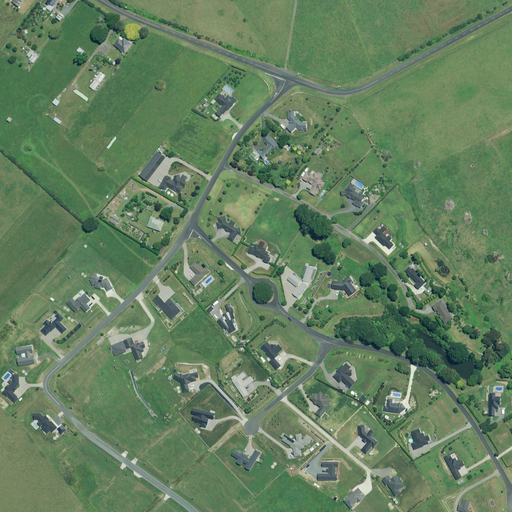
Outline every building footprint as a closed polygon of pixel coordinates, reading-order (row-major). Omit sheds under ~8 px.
[(58,0),(60,1),(60,0),(48,0),(46,3),(49,5),(46,8),(51,11),(55,7),(54,6),(58,0)] [(114,45),(123,52),(126,53),(133,44),(125,38),(123,40),(119,38),(114,45)] [(31,65),(33,62),(34,63),(38,57),(34,53),(31,50),(27,55),(30,57),(32,54),(33,55),(30,60),(28,63),(31,65)] [(106,76),(101,72),(90,87),(95,90),(106,76)] [(216,113),(219,117),(223,113),(227,110),(227,111),(233,105),(231,104),(236,99),(233,97),(231,99),(228,95),(224,98),(219,94),(215,99),(222,106),(216,113)] [(288,111),(287,119),(290,121),(289,123),(290,124),(286,128),(291,132),(295,127),(298,129),(299,129),(299,130),(303,130),(303,129),(306,129),(306,122),(301,122),(294,116),(294,111),(288,111)] [(256,152),(264,159),(266,156),(265,155),(272,147),(274,149),(278,145),(268,135),(264,139),(269,145),(262,152),(259,149),(256,152)] [(157,151),(139,175),(147,181),(165,157),(157,151)] [(258,157),(253,152),(249,157),(254,162),(258,157)] [(309,175),(306,173),(302,179),(307,182),(308,181),(313,185),(309,192),(315,195),(318,189),(320,190),(325,183),(322,181),(320,179),(323,175),(319,172),(318,174),(315,172),(313,175),(310,173),(309,175)] [(164,177),(159,187),(165,190),(167,187),(175,191),(180,193),(183,186),(184,187),(187,182),(185,181),(187,177),(182,175),(180,179),(179,175),(174,176),(175,178),(174,179),(172,180),(164,177)] [(345,190),(341,191),(341,195),(345,195),(347,196),(350,198),(350,197),(354,200),(352,203),(357,207),(358,206),(360,208),(363,203),(360,201),(364,195),(360,193),(359,194),(354,191),(356,189),(353,187),(354,186),(350,183),(345,190)] [(119,219),(112,215),(109,221),(116,225),(119,219)] [(150,216),(147,227),(160,231),(163,222),(155,219),(155,218),(150,216)] [(218,228),(223,227),(225,229),(228,232),(229,231),(231,232),(227,238),(232,241),(237,234),(240,233),(239,228),(236,229),(233,227),(236,223),(231,220),(229,224),(226,222),(225,216),(218,217),(219,222),(217,223),(218,228)] [(377,228),(373,231),(377,235),(375,237),(384,246),(385,244),(390,249),(394,245),(389,241),(392,238),(389,235),(387,237),(383,233),(386,229),(383,226),(380,230),(377,228)] [(250,246),(248,252),(252,254),(252,253),(256,255),(256,256),(259,257),(259,256),(264,258),(263,261),(268,263),(270,258),(266,256),(267,252),(265,251),(266,249),(262,247),(265,243),(261,241),(258,246),(255,244),(253,248),(250,246)] [(190,281),(194,285),(204,276),(203,276),(208,271),(200,263),(198,265),(195,262),(190,267),(197,274),(190,281)] [(309,282),(313,269),(307,267),(303,280),(309,282)] [(425,283),(412,268),(411,269),(409,267),(405,271),(407,273),(407,274),(410,277),(411,277),(416,283),(414,285),(418,289),(425,283)] [(101,287),(103,287),(105,287),(107,291),(112,288),(107,278),(103,280),(99,279),(96,274),(90,277),(91,279),(89,280),(92,285),(94,285),(95,285),(95,287),(100,289),(101,287)] [(301,281),(291,274),(287,279),(297,287),(301,281)] [(342,282),(333,281),(332,288),(343,290),(344,289),(349,296),(356,290),(350,282),(352,281),(349,277),(342,282)] [(302,282),(292,294),(297,298),(307,286),(302,282)] [(72,298),(66,303),(74,312),(80,306),(85,312),(90,308),(86,304),(90,300),(84,294),(80,298),(79,297),(75,301),(72,298)] [(158,296),(153,299),(163,310),(172,319),(180,312),(170,299),(165,304),(158,296)] [(453,318),(441,300),(432,306),(435,311),(437,310),(441,316),(440,316),(444,324),(453,318)] [(223,314),(225,319),(224,320),(222,317),(217,321),(223,329),(225,328),(227,330),(227,329),(229,333),(236,330),(231,319),(234,318),(231,313),(233,312),(231,307),(231,308),(229,304),(225,305),(228,312),(223,314)] [(41,330),(45,335),(55,326),(62,333),(66,329),(60,322),(64,318),(58,313),(55,316),(57,318),(53,322),(52,320),(50,322),(47,320),(43,323),(46,326),(41,330)] [(132,338),(111,346),(115,355),(126,351),(125,349),(131,347),(136,360),(143,358),(141,353),(142,353),(144,349),(143,349),(145,347),(143,342),(137,345),(136,343),(134,344),(132,338)] [(269,362),(276,370),(281,366),(274,358),(279,354),(277,353),(282,349),(278,344),(276,346),(276,345),(271,344),(271,347),(267,343),(261,348),(272,360),(269,362)] [(17,358),(19,366),(34,363),(33,356),(31,356),(30,352),(33,352),(32,346),(16,348),(17,354),(21,353),(22,357),(17,358)] [(337,372),(333,377),(339,382),(342,380),(350,387),(355,382),(348,376),(351,376),(351,370),(348,369),(350,367),(346,364),(343,366),(342,365),(336,371),(337,372)] [(190,374),(183,375),(181,374),(180,375),(177,373),(174,378),(181,382),(183,392),(189,391),(187,383),(190,383),(190,382),(196,380),(195,377),(198,377),(197,372),(190,374)] [(232,380),(243,398),(249,394),(244,387),(253,381),(250,377),(243,381),(242,379),(247,376),(244,372),(237,377),(235,375),(231,378),(232,380)] [(15,387),(19,384),(18,374),(12,375),(13,382),(12,382),(10,380),(8,382),(10,384),(9,386),(8,385),(5,388),(6,389),(2,393),(6,397),(8,396),(15,403),(18,399),(16,397),(17,397),(13,393),(17,389),(15,387)] [(315,413),(320,417),(330,405),(328,404),(331,400),(320,392),(318,395),(315,394),(310,399),(320,407),(315,413)] [(495,393),(490,393),(489,415),(495,416),(495,409),(498,409),(498,404),(500,404),(500,397),(495,397),(495,393)] [(383,411),(399,413),(405,408),(402,404),(401,404),(400,403),(397,404),(392,404),(392,400),(388,399),(387,406),(384,405),(383,411)] [(215,414),(193,408),(192,414),(194,415),(193,420),(195,421),(201,423),(200,426),(205,428),(208,418),(213,419),(215,414)] [(34,419),(38,419),(39,421),(38,423),(40,426),(42,424),(44,426),(42,428),(46,433),(50,430),(52,432),(57,428),(51,422),(50,423),(48,420),(48,419),(45,416),(43,417),(41,414),(34,414),(34,419)] [(66,430),(62,425),(57,429),(61,433),(66,430)] [(365,432),(364,425),(358,426),(359,434),(363,438),(362,439),(365,442),(367,441),(368,442),(361,450),(366,454),(372,446),(374,447),(378,443),(370,436),(373,432),(370,430),(367,434),(365,432)] [(423,445),(428,443),(427,441),(430,440),(428,435),(424,437),(423,433),(421,434),(419,429),(411,431),(412,434),(415,442),(411,444),(414,450),(423,446),(423,445)] [(282,440),(293,447),(294,457),(300,456),(299,449),(304,448),(304,446),(307,445),(311,438),(306,435),(303,440),(302,440),(301,434),(295,435),(297,441),(296,441),(283,433),(280,437),(283,438),(282,440)] [(245,468),(249,471),(260,452),(255,450),(250,459),(246,457),(246,456),(242,454),(241,454),(235,450),(231,455),(238,459),(236,462),(241,465),(243,462),(247,464),(245,468)] [(450,455),(444,458),(456,480),(462,477),(458,470),(461,468),(460,467),(464,465),(462,461),(460,462),(458,460),(457,461),(455,458),(452,460),(450,455)] [(318,474),(318,480),(337,480),(337,475),(335,475),(335,467),(338,467),(338,462),(322,462),(322,467),(329,467),(329,469),(327,469),(327,472),(329,472),(329,474),(318,474)] [(384,479),(382,480),(386,485),(387,484),(395,496),(400,493),(398,490),(404,486),(397,475),(390,479),(388,476),(383,479),(384,479)] [(349,496),(344,501),(350,508),(354,505),(353,504),(357,501),(358,502),(362,498),(359,495),(362,493),(358,488),(353,493),(352,492),(348,495),(349,496)] [(471,511),(470,511),(468,509),(470,501),(463,499),(461,506),(459,505),(458,510),(462,511),(471,511)]
